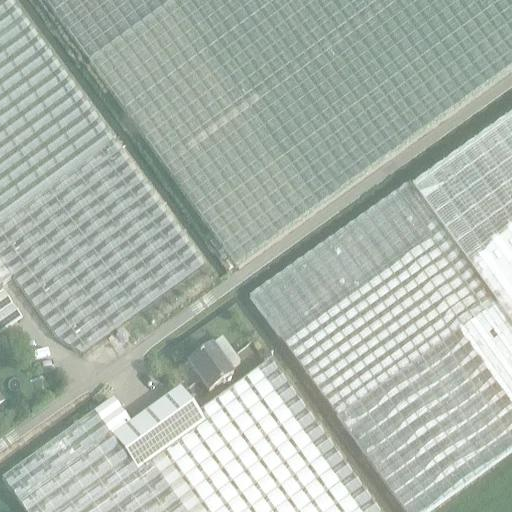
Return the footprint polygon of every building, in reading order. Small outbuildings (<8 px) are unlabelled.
[(0,0),(0,262),(13,281),(58,342),(83,358),(206,271),(73,89),(7,0),(0,0)] [(511,0),(42,0),(97,75),(235,267),(511,68),(511,0)] [(429,511),(511,452),(511,110),(446,158),(250,299),(404,511),(429,511)] [(0,290),(13,281),(0,262),(0,290)] [(0,338),(21,323),(2,296),(0,297),(0,338)] [(222,342),(211,350),(189,366),(208,392),(230,376),(228,373),(239,366),(222,342)] [(2,481),(1,482),(23,511),(375,511),(336,458),(269,365),(199,416),(205,425),(136,476),(93,416),(64,437),(31,461),(2,481)] [(113,401),(93,416),(136,476),(205,425),(199,416),(179,389),(130,425),(113,401)]
